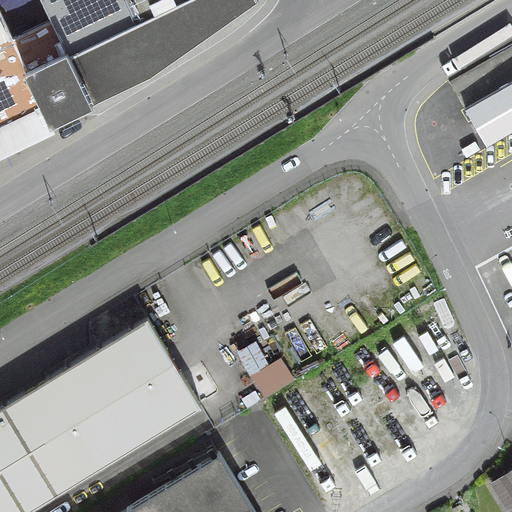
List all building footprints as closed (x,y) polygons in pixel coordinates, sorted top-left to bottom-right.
[(39,0),(47,16),(8,34),(25,70),(42,106),(41,107),(47,121),(147,73),(251,0),(39,0)] [(42,106),(25,70),(8,34),(0,17),(0,126),(41,107),(42,106)] [(511,79),(462,108),(484,145),(511,128),(511,79)] [(0,511),(18,511),(198,403),(145,316),(131,324),(125,323),(124,328),(99,343),(94,342),(92,348),(68,363),(62,361),(60,367),(4,401),(0,400),(0,511)] [(258,370),(268,394),(300,382),(290,357),(258,370)] [(253,511),(216,451),(114,511),(253,511)] [(511,468),(504,473),(507,476),(490,486),(500,502),(505,499),(511,510),(511,468)]
